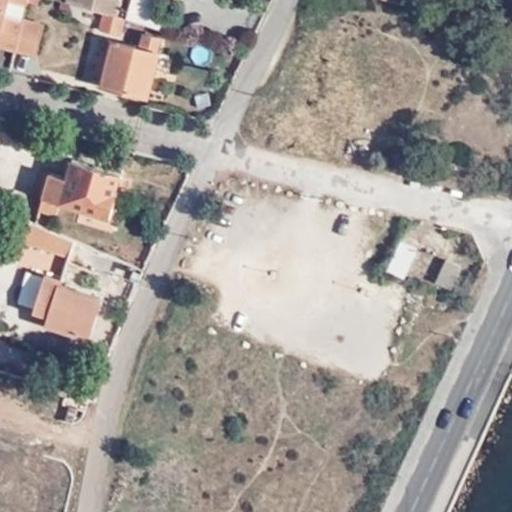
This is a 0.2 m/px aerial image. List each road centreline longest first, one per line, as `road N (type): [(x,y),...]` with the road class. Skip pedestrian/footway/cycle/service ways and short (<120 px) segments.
road 1 (residential): [(276,0),(107,389),(85,511)]
road 2 (secondary): [(413,511),(511,296)]
